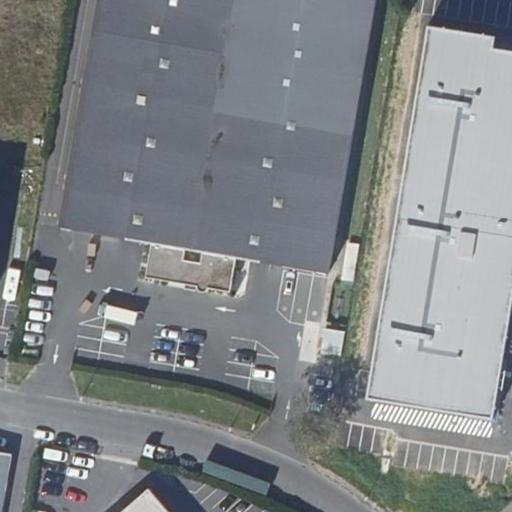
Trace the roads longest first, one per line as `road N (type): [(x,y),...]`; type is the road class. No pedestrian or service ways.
road 1 (unclassified): [(343,511),(242,453),(0,404)]
road 2 (unknown): [(0,336),(20,224),(0,179)]
